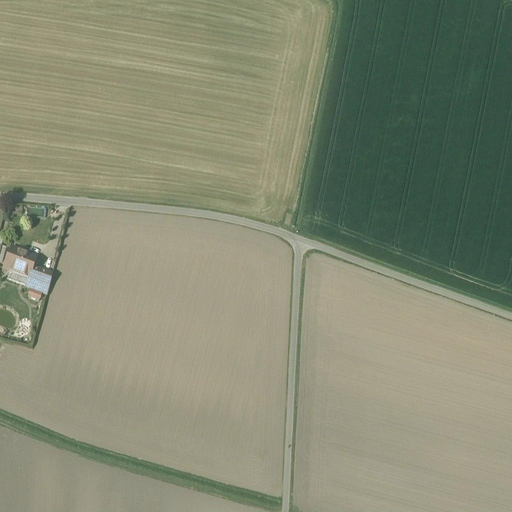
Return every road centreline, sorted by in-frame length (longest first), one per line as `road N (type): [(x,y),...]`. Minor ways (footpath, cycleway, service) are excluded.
road 1 (unclassified): [(0,197),(174,212),(299,239)]
road 2 (unclassified): [(285,511),(299,239)]
road 3 (unclassified): [(299,239),(511,317)]
